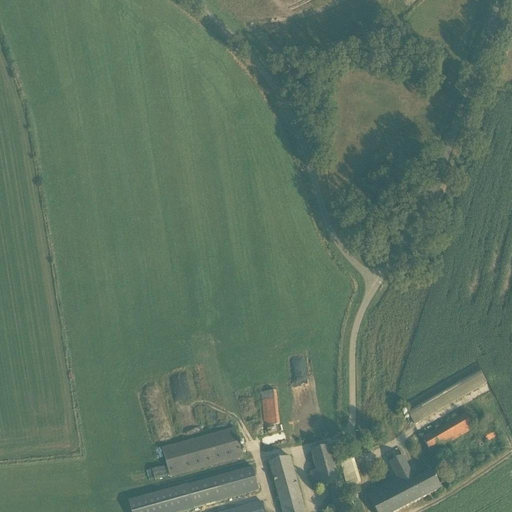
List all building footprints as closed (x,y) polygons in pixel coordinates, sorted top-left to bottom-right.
[(476,365),(413,402),(404,407),(415,425),(487,383),(476,365)] [(265,426),(281,424),(276,390),(260,392),(265,426)] [(423,439),(431,454),(474,428),(466,414),(423,439)] [(162,449),(170,479),(244,458),(236,429),(162,449)] [(328,487),(334,511),(347,511),(346,508),(343,496),(330,447),(311,452),(316,471),(309,473),(314,491),(328,487)] [(397,511),(441,489),(432,472),(415,481),(403,456),(389,463),(398,480),(391,484),(389,484),(367,495),(375,511),(397,511)] [(304,511),(290,458),(269,464),(282,511),(304,511)] [(253,468),(129,503),(131,511),(185,511),(259,492),(253,468)] [(264,511),(262,503),(230,511),(264,511)]
